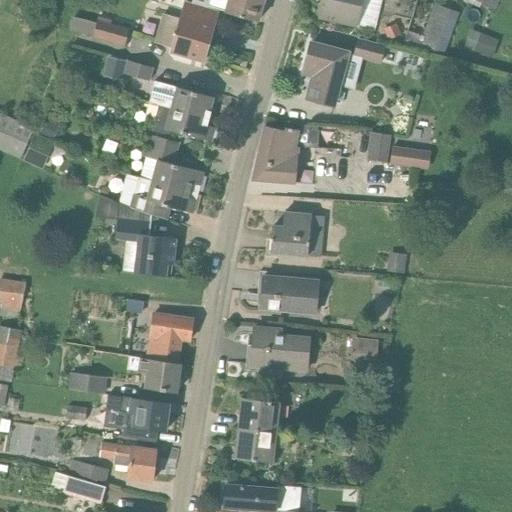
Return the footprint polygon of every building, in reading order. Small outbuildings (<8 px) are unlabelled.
[(214,0),(212,9),(238,17),(258,22),(263,0),(214,0)] [(322,0),(318,18),(357,27),(363,0),(322,0)] [(473,0),(495,10),(499,0),(473,0)] [(170,48),(170,50),(204,60),(218,13),(183,4),(179,18),(162,13),(154,43),(170,48)] [(459,14),(434,4),(422,36),(408,31),(404,43),(443,57),(459,14)] [(72,28),(93,33),(96,18),(75,13),(72,28)] [(98,22),(94,36),(124,44),(127,30),(98,22)] [(401,35),(396,24),(383,30),(388,41),(401,35)] [(479,33),(473,50),(492,58),(498,41),(479,33)] [(385,50),(356,41),(351,58),(380,67),(385,50)] [(314,73),(307,99),(331,106),(348,54),(310,44),(303,70),(314,73)] [(149,83),(150,80),(153,70),(128,63),(124,77),(149,83)] [(149,103),(208,118),(213,98),(155,82),(149,103)] [(168,131),(211,142),(215,128),(206,125),(208,118),(157,105),(151,131),(167,136),(168,131)] [(0,149),(20,159),(34,128),(0,113),(0,149)] [(265,126),(259,153),(281,153),(281,147),(288,147),(317,149),(318,130),(299,129),(298,132),(287,129),(286,132),(265,126)] [(391,135),(370,132),(366,160),(387,163),(391,135)] [(42,170),(54,144),(34,135),(23,161),(42,170)] [(151,137),(149,148),(176,154),(179,144),(151,137)] [(427,171),(430,152),(392,146),(390,165),(427,171)] [(288,151),(288,147),(281,147),(281,153),(259,153),(252,180),(296,184),(297,152),(288,151)] [(189,191),(194,170),(174,165),(176,154),(149,148),(146,157),(157,160),(152,181),(189,191)] [(189,191),(152,181),(147,203),(183,212),(189,191)] [(121,274),(140,275),(171,278),(172,277),(163,276),(165,264),(173,265),(176,239),(149,236),(151,215),(113,202),(99,196),(94,217),(117,220),(114,239),(125,241),(121,274)] [(270,253),(320,258),(324,217),(284,213),(283,228),(272,227),(270,253)] [(406,255),(389,252),(386,271),(404,274),(406,255)] [(261,304),(260,309),(314,315),(316,283),(279,279),(280,274),(260,272),(257,295),(247,294),(246,303),(261,304)] [(374,293),(395,294),(396,279),(376,277),(374,293)] [(0,278),(0,302),(1,303),(0,307),(0,315),(18,319),(25,282),(0,278)] [(144,302),(127,300),(126,313),(143,315),(144,302)] [(147,357),(177,362),(180,340),(190,341),(193,320),(154,313),(153,324),(147,357)] [(21,331),(0,326),(0,380),(11,382),(14,367),(21,369),(23,356),(17,355),(21,331)] [(306,371),(308,338),(281,336),(280,330),(254,328),(251,366),(306,371)] [(378,340),(352,338),(350,367),(352,367),(352,370),(374,372),(375,370),(380,370),(381,359),(376,359),(378,340)] [(148,388),(176,393),(180,365),(184,366),(184,365),(176,364),(177,362),(147,357),(131,354),(129,367),(150,370),(148,388)] [(106,377),(71,373),(68,396),(97,400),(98,394),(104,394),(106,377)] [(165,432),(169,403),(109,396),(106,411),(135,415),(133,428),(165,432)] [(238,427),(274,429),(276,403),(242,398),(238,427)] [(87,408),(67,406),(66,419),(85,421),(87,408)] [(10,421),(1,419),(0,425),(0,431),(8,433),(10,421)] [(271,462),(272,447),(288,448),(289,434),(273,433),(274,429),(238,427),(234,458),(271,462)] [(156,451),(100,445),(99,458),(114,460),(114,466),(126,467),(124,479),(152,481),(156,451)] [(72,461),(69,473),(104,482),(107,469),(72,461)] [(64,489),(63,491),(101,502),(105,487),(55,472),(51,485),(64,489)] [(304,483),(302,505),(312,506),(314,484),(304,483)] [(278,489),(225,485),(224,507),(276,511),(278,489)]
